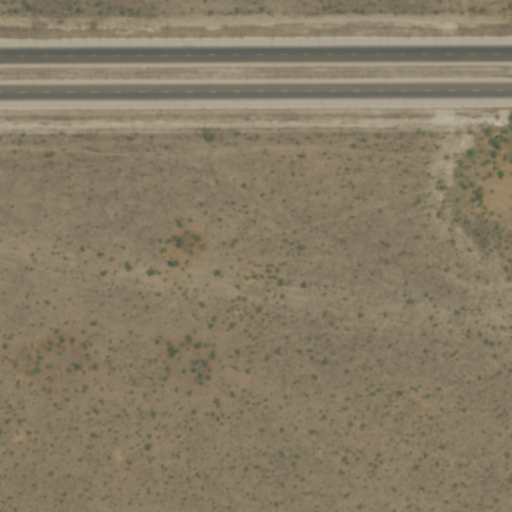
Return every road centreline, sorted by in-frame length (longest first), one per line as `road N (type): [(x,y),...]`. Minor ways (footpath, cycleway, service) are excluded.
road 1 (trunk): [(511,53),(0,55)]
road 2 (trunk): [(0,92),(511,90)]
